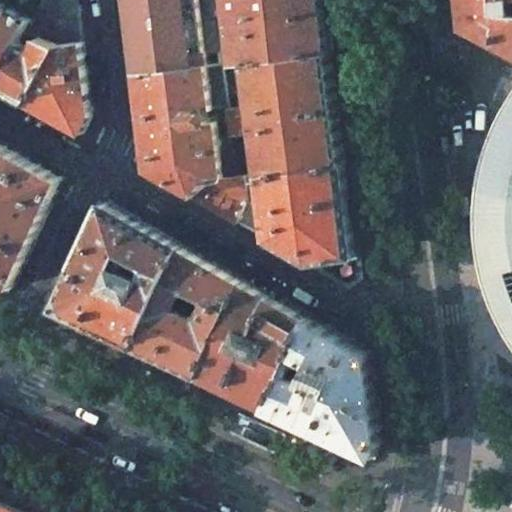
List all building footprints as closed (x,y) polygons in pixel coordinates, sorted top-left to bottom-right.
[(0,0),(0,82),(29,32),(37,19),(1,0),(0,0)] [(85,40),(80,0),(47,0),(37,19),(29,32),(65,48),(85,40)] [(130,0),(139,73),(210,65),(208,54),(221,53),(221,49),(216,18),(215,9),(213,0),(130,0)] [(213,0),(215,9),(235,6),(236,16),(216,18),(221,49),(232,48),(230,38),(239,37),(242,62),(252,61),(334,51),(327,0),(213,0)] [(511,0),(463,0),(466,26),(511,51),(511,0)] [(29,32),(0,82),(0,83),(31,101),(65,48),(29,32)] [(65,48),(31,101),(86,132),(94,115),(85,40),(65,48)] [(242,62),(225,64),(228,91),(255,88),(266,174),(348,162),(334,51),(252,61),(242,62)] [(210,65),(139,73),(150,168),(197,195),(217,181),(226,179),(238,178),(234,142),(233,136),(233,134),(221,135),(219,121),(220,121),(219,116),(210,117),(209,110),(215,109),(230,107),(228,91),(225,64),(222,64),(210,65)] [(250,107),(230,109),(233,134),(233,136),(253,133),(250,107)] [(511,117),(505,134),(500,152),(496,170),(493,198),(493,216),(494,235),(497,253),(501,272),(507,289),(511,299),(511,117)] [(65,177),(0,140),(0,279),(14,286),(65,177)] [(241,141),(234,142),(238,178),(249,176),(252,176),(250,154),(243,155),(241,141)] [(217,181),(197,195),(242,221),(351,283),(362,275),(348,162),(266,174),(269,203),(257,200),(252,197),(249,176),(238,178),(226,179),(217,181)] [(89,243),(78,266),(59,307),(140,344),(185,246),(108,202),(89,243)] [(246,280),(185,246),(140,344),(204,374),(246,280)] [(312,318),(246,280),(204,374),(271,406),(312,318)] [(378,455),(379,452),(381,449),(383,443),(372,352),(312,318),(271,406),(371,452),(375,454),(378,455)] [(258,447),(247,472),(239,488),(230,507),(227,511),(511,511),(511,452),(473,450),(477,511),(461,511),(269,423),(268,426),(287,435),(285,440),(281,448),(278,456),(258,447)] [(0,511),(33,511),(17,505),(0,496),(0,511)]
